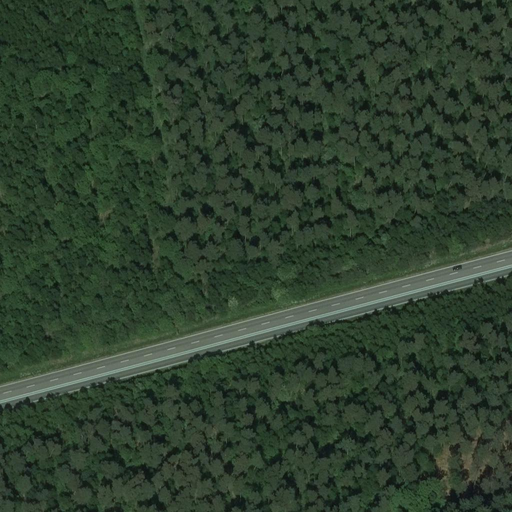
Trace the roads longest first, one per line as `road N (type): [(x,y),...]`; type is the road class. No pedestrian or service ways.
road 1 (trunk): [(511,258),(0,395)]
road 2 (trunk): [(0,405),(511,270)]
road 3 (track): [(406,511),(354,336)]
